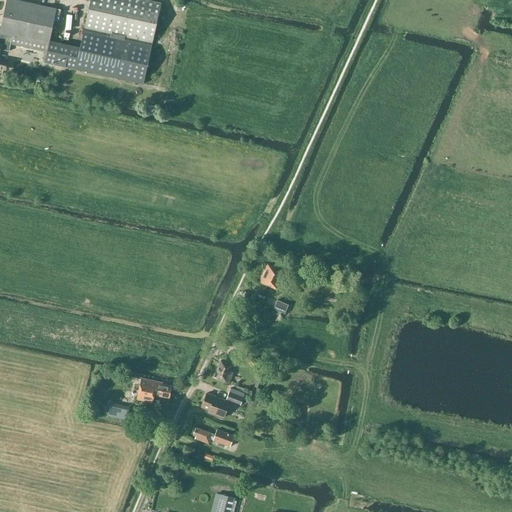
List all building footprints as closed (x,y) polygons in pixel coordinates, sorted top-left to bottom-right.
[(0,68),(3,69),(6,67),(6,63),(5,60),(0,59),(0,51),(0,49),(9,51),(11,44),(47,52),(45,62),(143,84),(161,3),(146,0),(90,0),(80,47),(49,41),(56,9),(17,0),(6,0),(0,29),(0,68)] [(160,115),(161,108),(150,105),(148,112),(160,115)] [(277,289),(285,271),(267,263),(259,281),(277,289)] [(288,305),(277,300),(273,309),(284,314),(288,305)] [(265,353),(247,351),(246,357),(264,360),(265,353)] [(232,365),(220,360),(214,377),(228,383),(232,374),(228,373),(232,365)] [(235,372),(232,375),(239,382),(242,379),(235,372)] [(255,387),(261,389),(264,378),(258,376),(255,387)] [(163,382),(141,378),(136,399),(152,402),(154,394),(169,397),(172,386),(162,384),(163,382)] [(230,388),(226,399),(240,405),(244,393),(230,388)] [(206,393),(201,406),(209,409),(208,411),(223,417),(229,401),(206,393)] [(257,403),(259,397),(251,394),(249,400),(257,403)] [(108,416),(127,420),(130,406),(111,403),(110,409),(108,409),(107,414),(109,414),(108,416)] [(217,429),(214,435),(212,435),(213,434),(196,427),(193,435),(196,436),(195,438),(208,444),(210,439),(213,440),(213,441),(229,447),(234,435),(217,429)] [(230,511),(233,499),(221,496),(216,511),(230,511)]
